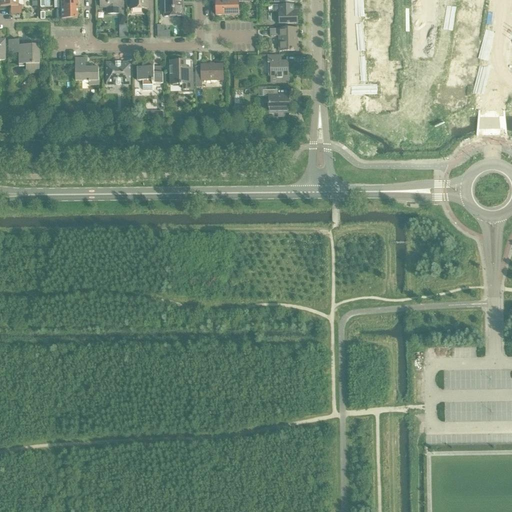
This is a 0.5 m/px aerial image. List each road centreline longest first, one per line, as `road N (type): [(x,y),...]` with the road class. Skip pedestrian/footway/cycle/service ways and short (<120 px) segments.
road 1 (secondary): [(13,195),(320,194)]
road 2 (residential): [(202,0),(204,45),(91,47),(90,0)]
road 3 (residential): [(320,117),(354,104),(354,0)]
